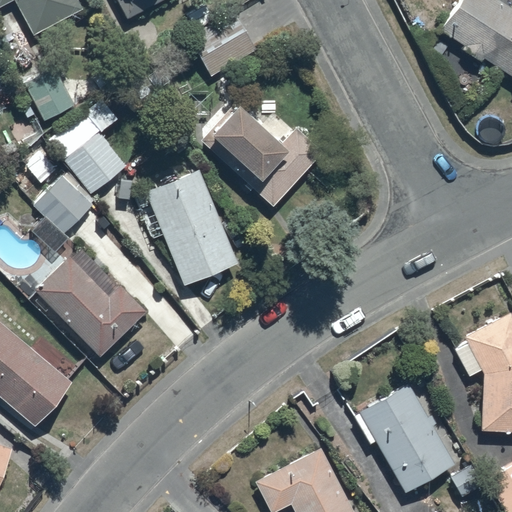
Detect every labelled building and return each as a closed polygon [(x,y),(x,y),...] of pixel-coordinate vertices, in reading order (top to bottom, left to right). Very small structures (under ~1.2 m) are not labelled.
[(72,0),(0,0),(0,9),(12,3),(29,38),(79,13),(72,0)] [(113,0),(111,1),(121,22),(166,0),(113,0)] [(511,14),(489,0),(458,0),(437,33),(511,82),(511,14)] [(186,39),(207,78),(251,55),(228,12),(221,16),(213,2),(184,17),(193,35),(186,39)] [(51,70),(20,84),(39,124),(70,109),(51,70)] [(198,145),(269,210),(318,157),(272,115),(259,130),(233,106),(198,145)] [(61,163),(88,195),(122,167),(94,135),(61,163)] [(21,166),(38,185),(56,170),(39,151),(21,166)] [(142,197),(179,290),(234,268),(197,175),(142,197)] [(63,178),(31,207),(59,237),(90,208),(63,178)] [(41,271),(48,276),(30,293),(95,361),(142,316),(80,252),(68,264),(64,260),(59,265),(50,258),(41,271)] [(479,363),(475,418),(511,419),(511,315),(506,303),(461,325),(465,333),(452,340),(465,365),(476,360),(479,363)] [(0,389),(30,416),(61,380),(0,327),(0,389)] [(348,404),(365,435),(370,432),(398,483),(449,454),(405,373),(348,404)] [(250,471),(266,503),(286,493),(295,511),(353,511),(316,438),(250,471)] [(511,502),(511,452),(483,471),(505,507),(511,502)] [(446,469),(457,487),(477,475),(466,457),(446,469)]
